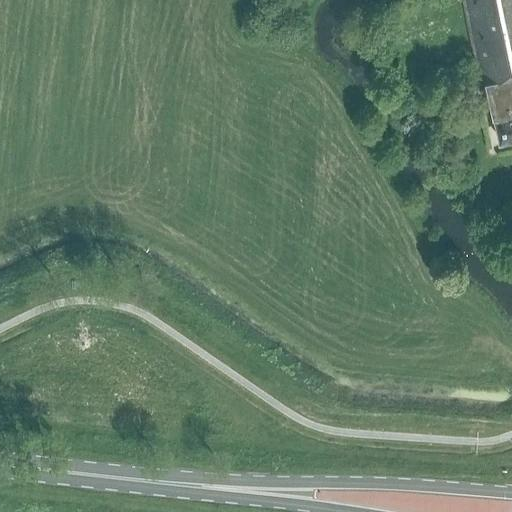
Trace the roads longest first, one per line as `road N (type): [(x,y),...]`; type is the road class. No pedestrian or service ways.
road 1 (primary): [(511,493),(354,484),(213,488)]
road 2 (primary): [(0,465),(213,488)]
road 3 (primary): [(213,488),(346,511)]
